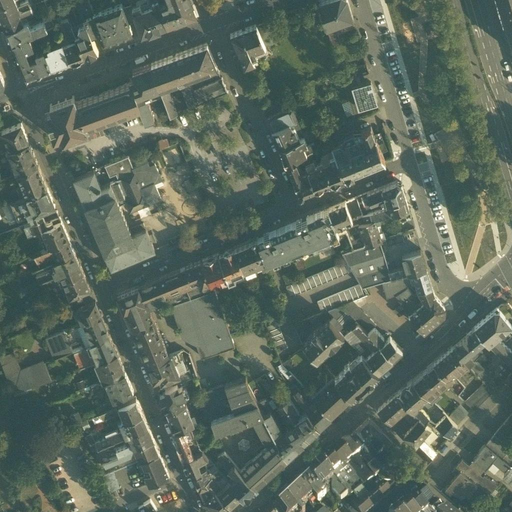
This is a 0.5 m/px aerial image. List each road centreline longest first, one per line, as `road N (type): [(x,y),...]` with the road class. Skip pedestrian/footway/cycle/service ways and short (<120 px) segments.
road 1 (residential): [(195,511),(101,291)]
road 2 (residential): [(101,291),(27,110),(43,83)]
road 3 (residential): [(101,291),(293,209)]
road 4 (primary): [(452,0),(511,198)]
road 5 (residential): [(293,209),(213,22)]
road 6 (residential): [(43,83),(213,22)]
road 7 (residential): [(408,161),(361,0)]
road 8 (residential): [(460,314),(441,287),(408,161)]
road 9 (secondary): [(246,511),(364,405)]
road 10 (secondary): [(364,405),(460,314)]
road 11 (primary): [(511,122),(475,0)]
road 12 (residential): [(293,209),(408,161)]
